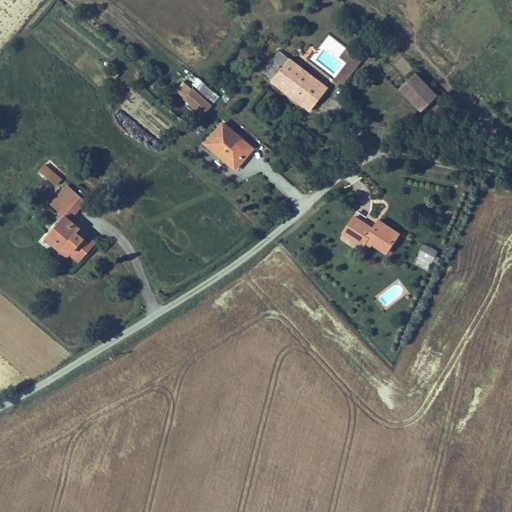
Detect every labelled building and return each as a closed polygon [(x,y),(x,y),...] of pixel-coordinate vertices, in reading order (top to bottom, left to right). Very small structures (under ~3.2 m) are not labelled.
[(336,78),(343,84),(360,64),(352,58),(336,78)] [(292,60),(276,84),(316,111),(332,87),(292,60)] [(404,80),(440,111),(453,95),(417,64),(404,80)] [(197,86),(189,96),(210,113),(218,103),(197,86)] [(229,122),(211,144),(242,169),(260,148),(229,122)] [(55,186),(62,178),(44,164),(37,172),(55,186)] [(52,235),(74,255),(93,233),(76,218),(92,198),(74,183),(62,197),(70,203),(64,209),(70,215),(52,235)] [(70,203),(62,197),(57,203),(64,209),(70,203)] [(372,234),(391,246),(404,227),(384,213),(377,223),(358,210),(348,226),(369,239),(372,234)] [(437,254),(442,244),(428,237),(423,247),(437,254)]
